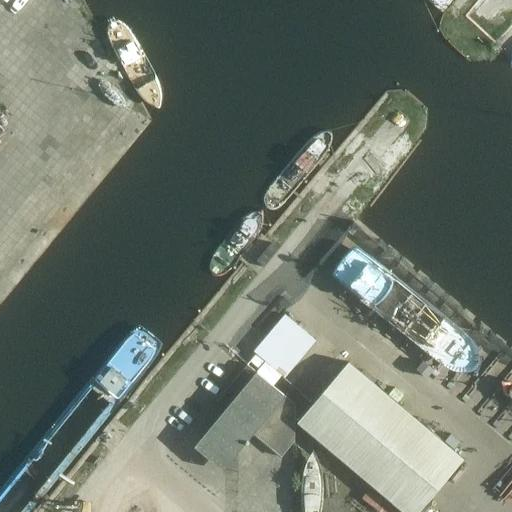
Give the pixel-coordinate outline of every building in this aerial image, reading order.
[(335,266),(444,360),(466,334),(403,279),(404,278),(358,239),(335,266)] [(285,378),(316,341),(285,315),(254,352),(257,355),(266,362),(285,378)] [(260,369),(266,362),(257,355),(251,362),(260,369)] [(417,370),(427,377),(434,368),(424,360),(417,370)] [(299,423),(400,511),(421,511),(463,465),(349,365),(314,405),(308,412),(299,423)] [(296,406),(248,366),(217,403),(226,411),(196,449),(223,472),(254,435),(282,458),(295,443),(296,406)] [(314,405),(296,389),(289,397),(308,412),(314,405)]
